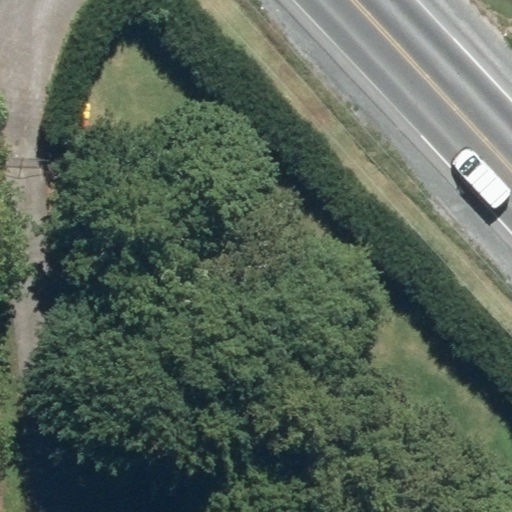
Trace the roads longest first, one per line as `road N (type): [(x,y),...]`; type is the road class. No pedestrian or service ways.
road 1 (track): [(17,511),(31,0)]
road 2 (secondary): [(511,175),(350,0)]
